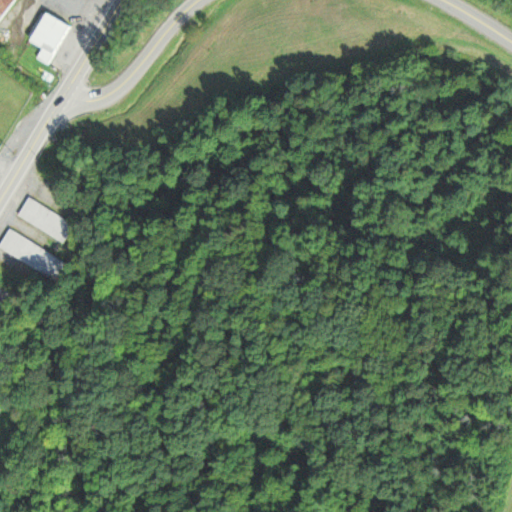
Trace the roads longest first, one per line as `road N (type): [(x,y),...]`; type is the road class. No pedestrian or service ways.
road 1 (residential): [(98,511),(62,341),(45,319),(0,291)]
road 2 (secondary): [(0,194),(123,0)]
road 3 (residential): [(63,101),(109,95),(201,0)]
